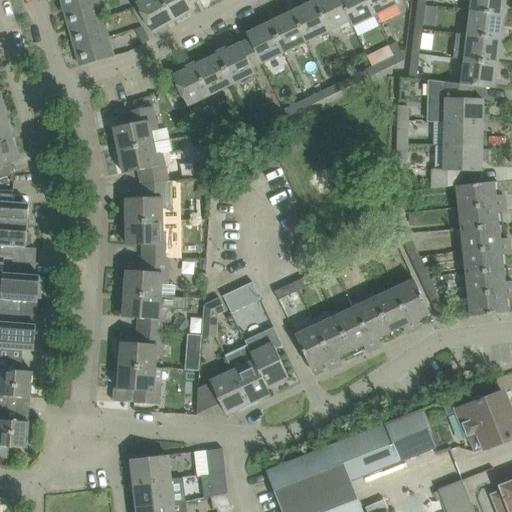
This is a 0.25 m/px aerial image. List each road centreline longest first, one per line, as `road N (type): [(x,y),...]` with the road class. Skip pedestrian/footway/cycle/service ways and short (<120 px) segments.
road 1 (residential): [(87,430),(281,438),(458,335),(511,332)]
road 2 (residential): [(265,0),(127,78),(61,92)]
road 3 (residential): [(88,267),(83,172),(61,92)]
road 4 (residential): [(48,265),(39,172),(19,101)]
road 5 (residential): [(42,430),(48,265)]
road 6 (residential): [(87,430),(88,267)]
